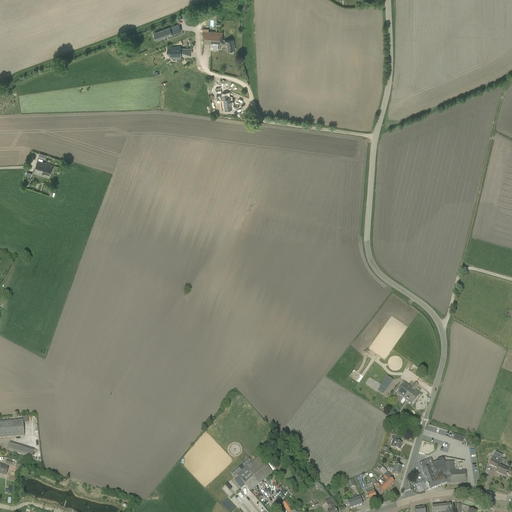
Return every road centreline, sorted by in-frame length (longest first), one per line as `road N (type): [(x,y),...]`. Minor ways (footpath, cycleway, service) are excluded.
road 1 (tertiary): [(410,501),(406,478),(445,346),(437,318),(380,275),(366,246),(373,148),(389,75),(387,0)]
road 2 (track): [(460,272),(511,79)]
